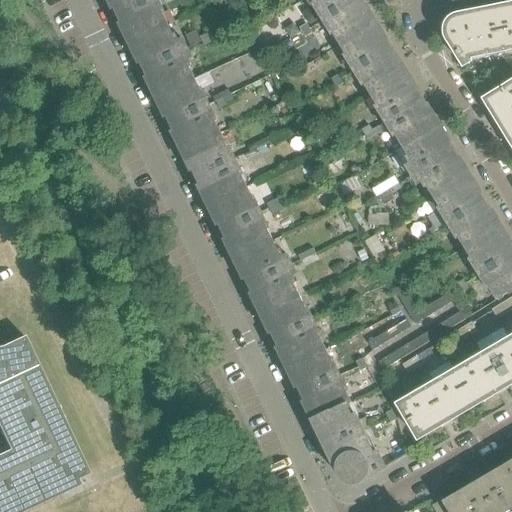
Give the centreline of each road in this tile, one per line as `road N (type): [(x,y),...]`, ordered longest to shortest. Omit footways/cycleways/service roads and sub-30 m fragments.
road 1 (residential): [(326,511),(76,0)]
road 2 (residential): [(511,199),(394,5)]
road 3 (residential): [(360,511),(511,425)]
